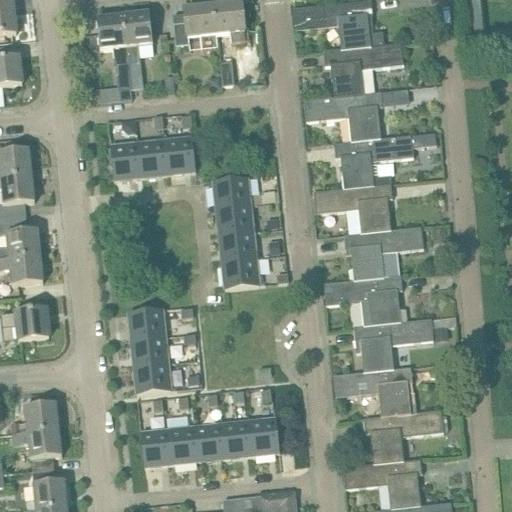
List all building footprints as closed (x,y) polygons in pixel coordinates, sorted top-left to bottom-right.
[(490,50),(490,47),(488,0),(465,0),(466,50),(490,50)] [(511,0),(488,0),(490,47),(511,46),(511,0)] [(0,39),(16,37),(12,3),(0,4),(0,39)] [(341,54),(384,49),(382,36),(369,37),(367,19),(373,19),(371,4),(293,12),(296,34),(339,30),(341,54)] [(212,10),(215,39),(230,37),(231,47),(245,45),(244,35),(245,35),(241,6),(212,10)] [(215,39),(212,10),(184,12),(185,17),(173,19),(175,38),(176,51),(189,50),(188,42),(215,39)] [(122,21),(130,94),(143,92),(138,49),(153,48),(150,16),(133,18),(133,20),(122,21)] [(130,94),(122,21),(113,22),(113,20),(97,22),(99,42),(100,53),(113,52),(115,69),(116,69),(119,95),(130,94)] [(99,42),(91,43),(92,54),(100,53),(99,42)] [(401,47),(384,49),(341,54),(324,55),(325,70),(330,70),(334,101),(363,98),(361,74),(404,69),(401,47)] [(0,90),(2,90),(22,88),(19,61),(0,62),(0,90)] [(234,89),(231,65),(220,66),(222,90),(234,89)] [(213,82),(209,87),(210,92),(220,91),(219,81),(213,82)] [(334,101),(303,104),(306,126),(348,121),(351,145),(381,143),(381,142),(377,111),(383,111),(381,96),(363,98),(334,101)] [(183,132),(191,132),(190,119),(182,120),(183,132)] [(155,121),(156,133),(164,132),(163,120),(155,121)] [(133,124),(122,125),(123,132),(131,136),(135,135),(133,124)] [(381,143),(351,145),(334,147),(335,162),(340,162),(344,193),(391,188),(390,180),(373,182),(371,166),(414,161),(411,139),(381,142),(381,143)] [(192,141),(165,144),(168,178),(195,175),(192,141)] [(168,178),(165,144),(138,147),(141,181),(168,178)] [(141,181),(138,147),(111,150),(114,184),(141,181)] [(0,182),(30,179),(29,170),(31,169),(29,153),(0,156),(0,182)] [(31,190),(30,179),(0,182),(0,194),(2,195),(3,208),(0,208),(0,223),(26,220),(25,207),(35,206),(33,190),(31,190)] [(216,213),(250,209),(247,182),(213,186),(216,213)] [(391,188),(344,193),(313,196),(316,218),(359,213),(361,237),(361,238),(391,235),(391,234),(387,203),(393,203),(391,188)] [(274,195),(262,197),(262,199),(263,208),(275,206),(274,195)] [(250,209),(216,213),(219,240),(253,236),(250,209)] [(26,220),(0,223),(0,238),(6,238),(8,251),(0,252),(0,264),(38,260),(37,250),(39,250),(37,234),(27,235),(26,220)] [(276,223),(267,224),(267,232),(277,231),(276,223)] [(361,238),(361,237),(344,239),(345,254),(350,253),(354,285),(383,281),(381,258),(424,253),(421,231),(391,234),(391,235),(361,238)] [(444,233),(433,234),(434,246),(446,245),(444,233)] [(256,263),(253,236),(219,240),(222,267),(256,263)] [(280,255),(278,243),(268,244),(269,256),(280,255)] [(0,274),(10,273),(12,290),(43,287),(41,270),(39,270),(38,260),(0,264),(0,274)] [(256,263),(222,267),(225,293),(259,290),(256,263)] [(289,286),(288,277),(277,279),(278,288),(289,286)] [(383,281),(354,285),(323,288),(326,310),(369,305),(371,329),(400,326),(397,295),(403,294),(401,280),(383,281)] [(190,312),(180,314),(181,321),(191,320),(190,312)] [(46,313),(1,318),(2,331),(4,346),(19,344),(49,341),(46,313)] [(131,344),(165,341),(162,314),(128,317),(131,344)] [(437,331),(455,330),(455,321),(436,321),(437,331)] [(400,326),(371,329),(354,331),(355,346),(360,345),(364,376),(393,373),(391,349),(434,345),(431,323),(400,326)] [(447,331),(433,333),(434,345),(448,343),(447,331)] [(193,339),(183,341),(183,349),(194,347),(193,339)] [(165,341),(131,344),(134,371),(168,368),(165,341)] [(171,395),(168,368),(134,371),(137,398),(171,395)] [(393,373),(364,376),(333,380),(336,402),(379,397),(381,421),(411,418),(407,387),(412,386),(411,371),(393,373)] [(197,379),(187,380),(188,388),(198,387),(197,379)] [(262,405),(271,404),(270,393),(261,394),(262,405)] [(208,399),(209,410),(218,409),(217,398),(208,399)] [(178,402),(180,414),(189,412),(187,401),(178,402)] [(153,405),(154,416),(163,415),(162,404),(153,405)] [(28,437),(57,434),(56,424),(58,424),(56,407),(25,411),(28,437)] [(441,414),(411,418),(381,421),(363,423),(365,438),(370,437),(374,468),(403,465),(401,441),(444,436),(441,414)] [(249,425),(252,459),(279,456),(276,422),(249,425)] [(252,459),(249,425),(222,428),(225,462),(252,459)] [(222,428),(195,431),(199,465),(225,462),(222,428)] [(199,465),(195,431),(168,434),(172,468),(199,465)] [(57,434),(28,437),(13,438),(13,446),(14,452),(29,450),(31,464),(62,460),(60,444),(58,444),(57,434)] [(172,468),(168,434),(141,437),(145,471),(172,468)] [(403,465),(374,468),(343,471),(346,493),(388,489),(390,511),(403,511),(421,510),(417,479),(422,478),(421,463),(403,465)] [(60,511),(65,511),(64,501),(66,501),(64,485),(34,488),(35,504),(27,505),(28,511),(60,511)] [(261,500),(261,511),(268,511),(279,511),(295,511),(294,496),(261,500)]
